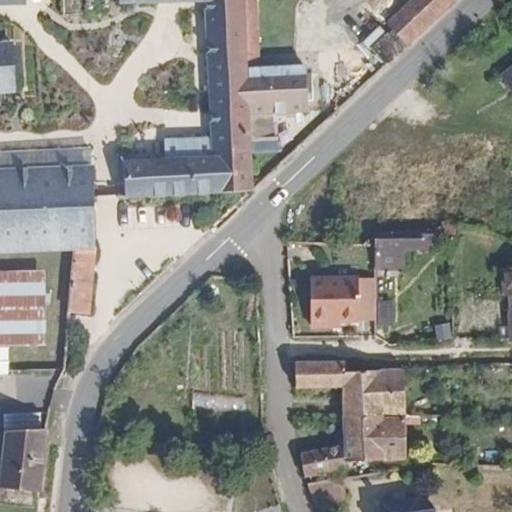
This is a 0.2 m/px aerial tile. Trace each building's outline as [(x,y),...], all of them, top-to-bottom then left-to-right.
[(0,0),(0,248),(79,244),(74,316),(97,317),(101,243),(97,243),(94,161),(22,164),(0,165),(0,0)] [(212,0),(217,119),(218,131),(218,147),(197,149),(129,153),(131,196),(256,191),(260,188),(258,150),(255,59),(253,38),(251,0),(212,0)] [(262,0),(251,0),(253,38),(263,37),(262,0)] [(407,22),(421,37),(462,0),(418,0),(402,16),(407,22)] [(385,40),(399,57),(421,37),(407,22),(399,30),(397,29),(385,40)] [(12,33),(0,33),(0,83),(15,83),(12,33)] [(255,59),(258,150),(284,149),(283,132),(274,132),(273,119),(273,106),(317,105),(315,57),(255,59)] [(511,69),(502,77),(511,89),(511,69)] [(218,147),(218,131),(196,133),(197,149),(218,147)] [(496,156),(340,171),(344,212),(369,209),(370,227),(502,215),(496,156)] [(381,228),(374,234),(375,261),(403,261),(404,246),(421,246),(421,225),(381,228)] [(48,265),(0,267),(0,339),(53,337),(48,265)] [(365,318),(364,275),(315,277),(316,325),(337,324),(337,319),(347,319),(365,318)] [(380,276),(370,275),(364,275),(365,318),(370,318),(381,317),(380,276)] [(453,323),(434,325),(436,343),(455,340),(453,323)] [(363,374),(361,364),(297,371),(300,393),(350,395),(352,424),(412,422),(409,369),(369,373),(363,374)] [(412,422),(352,424),(354,446),(413,445),(412,422)] [(47,483),(53,427),(44,427),(1,427),(0,436),(0,495),(41,502),(43,482),(47,483)] [(354,452),(310,460),(313,486),(359,478),(359,464),(414,470),(413,445),(354,446),(354,452)] [(427,488),(424,477),(399,481),(400,492),(427,488)] [(355,488),(317,496),(323,511),(331,511),(358,508),(355,488)]
